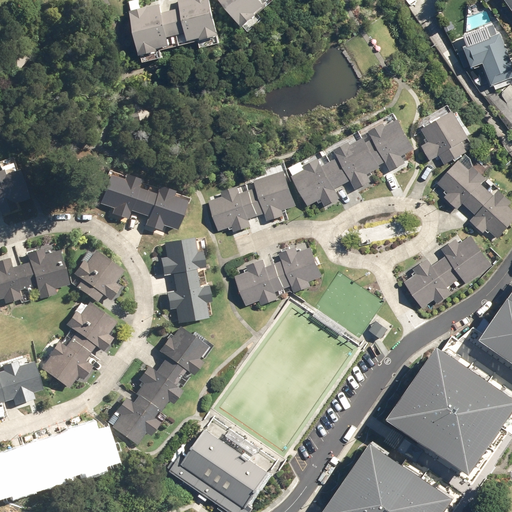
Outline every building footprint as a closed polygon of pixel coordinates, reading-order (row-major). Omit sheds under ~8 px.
[(223,36),(212,0),(180,0),(182,9),(174,11),(180,36),(189,33),(192,42),(204,38),(204,41),(223,36)] [(220,0),(246,28),(260,15),(258,13),(268,5),(263,0),(220,0)] [(165,13),(162,4),(132,12),(144,56),(162,51),(161,49),(173,46),(171,38),(180,36),(174,11),(165,13)] [(487,64),(495,85),(511,78),(511,54),(504,34),(469,47),(476,68),(487,64)] [(3,62),(17,73),(29,59),(15,47),(3,62)] [(29,72),(35,77),(41,71),(35,65),(29,72)] [(125,120),(141,129),(150,113),(134,104),(125,120)] [(441,155),(447,164),(468,152),(465,146),(475,140),(458,111),(425,130),(432,142),(425,147),(432,160),(441,155)] [(403,116),(400,118),(388,123),(387,121),(371,129),(375,136),(369,140),(381,163),(387,160),(392,169),(408,161),(404,153),(418,147),(413,130),(411,127),(403,116)] [(381,163),(369,140),(366,135),(352,142),(351,140),(337,148),(341,155),(332,160),(344,182),(352,178),(358,188),(372,180),(368,172),(382,165),(381,163)] [(324,163),(321,157),(306,164),(307,167),(293,174),(309,204),(322,197),(326,204),(341,196),(337,187),(344,182),(332,160),(324,163)] [(472,212),(490,192),(483,185),(488,180),(474,167),(471,171),(460,161),(439,185),(450,194),(446,199),(459,210),(464,205),(472,212)] [(6,175),(4,170),(0,171),(0,209),(2,215),(17,210),(15,204),(30,199),(20,170),(6,175)] [(257,189),(251,191),(260,217),(267,214),(270,222),(286,216),(284,211),(298,207),(286,172),(255,182),(257,189)] [(109,175),(100,203),(116,208),(114,214),(130,219),(133,211),(141,214),(148,191),(138,188),(141,180),(125,175),(124,180),(109,175)] [(157,194),(148,191),(141,214),(150,216),(147,225),(162,230),(164,226),(178,230),(187,202),(173,197),(175,191),(159,186),(157,194)] [(260,217),(251,191),(242,194),(239,187),(223,193),(225,197),(211,202),(222,232),(235,227),(237,233),(253,227),(251,220),(260,217)] [(496,197),(490,192),(472,212),(477,216),(472,222),(485,234),(488,230),(499,240),(511,225),(511,209),(509,207),(511,204),(511,202),(500,192),(496,197)] [(449,256),(442,261),(457,283),(464,278),(469,285),(495,266),(473,236),(462,244),(458,239),(444,249),(449,256)] [(174,274),(176,283),(199,279),(197,270),(206,268),(203,251),(198,252),(195,238),(166,243),(168,258),(162,259),(165,275),(174,274)] [(276,265),(286,289),(293,286),(297,294),(313,287),(311,282),(324,277),(313,248),(300,254),(297,247),(281,254),(284,262),(276,265)] [(46,255),(44,249),(29,254),(31,262),(22,265),(29,288),(38,286),(42,299),(58,294),(56,289),(70,285),(60,251),(46,255)] [(78,288),(99,303),(104,295),(112,301),(121,287),(116,283),(125,272),(93,249),(75,274),(84,280),(78,288)] [(13,268),(11,258),(0,261),(0,300),(5,299),(6,303),(23,299),(20,291),(29,288),(22,265),(13,268)] [(277,293),(286,289),(276,265),(268,268),(265,260),(249,266),(251,272),(237,278),(249,306),(261,301),(264,306),(280,299),(277,293)] [(450,288),(457,283),(442,261),(435,266),(430,260),(416,270),(419,274),(407,283),(425,309),(437,300),(440,304),(455,294),(450,288)] [(199,279),(176,283),(177,291),(168,293),(171,310),(177,309),(180,324),(209,319),(207,304),(212,303),(209,286),(200,288),(199,279)] [(511,291),(484,333),(511,352),(511,291)] [(77,333),(72,340),(91,353),(96,347),(105,352),(114,339),(109,335),(117,322),(90,303),(81,315),(77,312),(67,326),(77,333)] [(372,331),(383,339),(390,329),(379,322),(372,331)] [(168,357),(163,364),(182,378),(187,371),(194,377),(204,363),(200,360),(209,347),(181,328),(174,337),(173,336),(161,352),(168,357)] [(86,361),(91,353),(72,340),(67,347),(59,342),(50,355),(52,356),(42,369),(71,389),(79,377),(84,380),(93,366),(86,361)] [(392,412),(474,468),(511,412),(511,387),(441,340),(392,412)] [(6,375),(0,376),(0,384),(4,400),(13,398),(15,406),(31,402),(29,395),(43,391),(35,362),(21,366),(19,361),(3,366),(6,375)] [(182,378),(163,364),(157,372),(149,366),(140,380),(146,384),(138,395),(139,396),(160,411),(163,413),(170,403),(174,406),(184,392),(177,386),(182,378)] [(154,419),(160,411),(139,396),(134,404),(127,398),(117,412),(123,416),(114,429),(139,446),(147,434),(151,437),(161,423),(154,419)] [(274,470),(207,425),(188,453),(185,451),(173,468),(223,502),(221,505),(231,511),(251,511),(256,505),(252,502),(274,470)] [(75,443),(65,446),(73,469),(74,471),(83,468),(86,480),(103,474),(100,466),(114,461),(105,432),(91,437),(88,427),(72,432),(75,443)] [(323,511),(324,511),(442,511),(455,493),(372,437),(323,511)] [(27,455),(28,458),(36,480),(37,484),(50,480),(51,485),(67,480),(64,472),(73,469),(65,446),(57,449),(54,440),(38,445),(40,451),(27,455)] [(36,480),(28,458),(20,461),(16,451),(1,457),(3,463),(0,463),(0,496),(12,492),(14,497),(30,491),(27,483),(36,480)]
